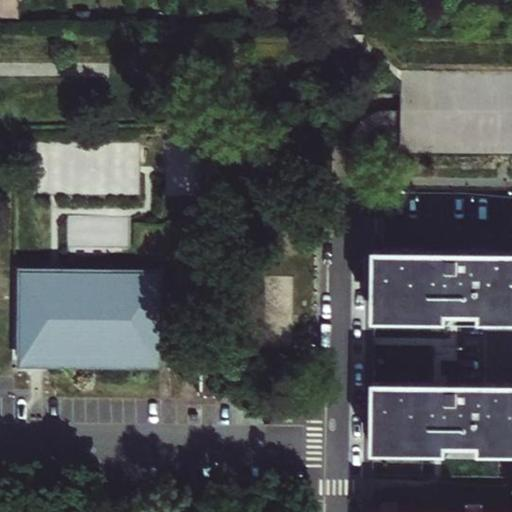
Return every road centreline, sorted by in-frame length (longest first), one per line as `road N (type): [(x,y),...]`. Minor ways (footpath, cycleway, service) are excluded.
road 1 (residential): [(0,442),(338,445)]
road 2 (residential): [(344,133),(338,445)]
